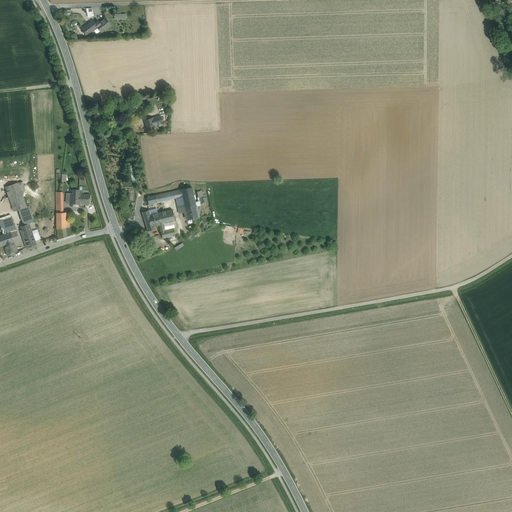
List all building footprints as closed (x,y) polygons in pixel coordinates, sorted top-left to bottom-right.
[(91,7),(85,8),(87,17),(93,16),(91,7)] [(105,18),(99,23),(98,21),(95,23),(97,27),(101,32),(110,25),(105,18)] [(93,21),(81,29),(86,35),(92,30),(92,31),(97,27),(95,23),(93,21)] [(160,116),(152,119),(154,125),(162,123),(160,116)] [(152,119),(145,121),(148,130),(155,128),(154,125),(152,119)] [(18,183),(6,187),(14,211),(26,206),(21,192),(25,191),(22,182),(18,183)] [(192,187),(180,190),(186,214),(187,219),(198,216),(192,187)] [(82,194),(79,194),(79,190),(74,190),(70,190),(70,194),(70,203),(76,203),(79,203),(79,204),(89,204),(90,195),(82,194)] [(180,190),(155,195),(157,203),(176,198),(180,216),(186,214),(180,190)] [(155,195),(147,197),(148,204),(157,203),(155,195)] [(26,207),(20,209),(22,215),(28,213),(26,207)] [(171,210),(157,213),(160,225),(163,224),(175,221),(172,210),(171,210)] [(157,213),(150,215),(149,211),(142,213),(148,230),(154,228),(153,226),(159,225),(160,225),(157,213)] [(63,212),(56,213),(56,229),(69,227),(69,212),(63,212)] [(22,215),(22,216),(25,225),(28,224),(29,224),(32,223),(28,213),(22,215)] [(10,232),(16,230),(12,217),(0,221),(5,234),(10,232)] [(25,225),(20,227),(22,230),(20,231),(25,245),(24,245),(25,249),(36,245),(29,224),(28,224),(25,225)] [(165,230),(161,231),(162,238),(175,235),(173,228),(165,230)] [(5,234),(0,235),(0,246),(4,245),(13,242),(12,238),(10,232),(5,234)] [(13,242),(4,245),(7,255),(17,252),(13,242)]
